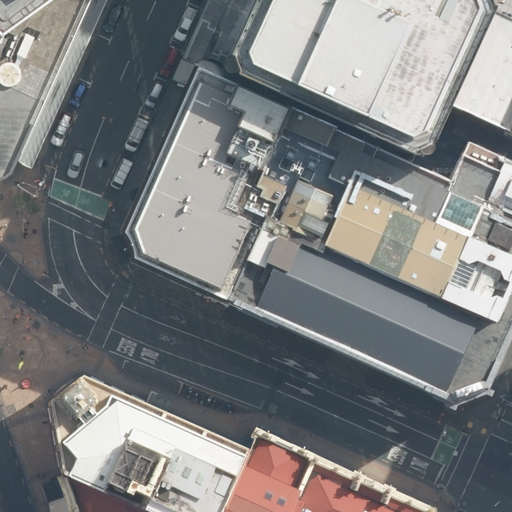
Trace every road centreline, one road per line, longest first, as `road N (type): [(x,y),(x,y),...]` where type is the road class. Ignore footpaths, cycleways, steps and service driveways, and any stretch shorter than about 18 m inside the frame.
road 1 (secondary): [(110,309),(511,487)]
road 2 (secondary): [(159,0),(101,123),(75,207),(80,261),(110,309)]
road 3 (tertiary): [(0,265),(49,299),(110,309)]
